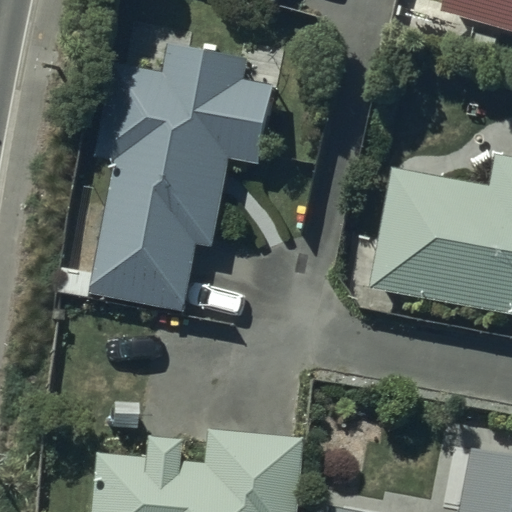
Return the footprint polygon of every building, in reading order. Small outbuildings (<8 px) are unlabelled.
[(239,0),(281,11),(283,0),(239,0)] [(511,0),(455,0),(448,24),(511,43),(511,0)] [(120,74),(102,171),(119,174),(95,304),(187,320),(199,256),(214,259),(230,172),(263,178),(277,97),(250,92),(253,72),(173,57),(168,83),(120,74)] [(396,181),(374,303),(511,328),(511,171),(501,169),(495,199),(396,181)] [(288,511),(296,430),(199,422),(196,455),(172,453),(174,430),(138,427),(136,448),(89,444),(82,511),(288,511)] [(391,511),(324,500),(322,511),(511,511),(511,449),(468,442),(455,511),(391,511)]
